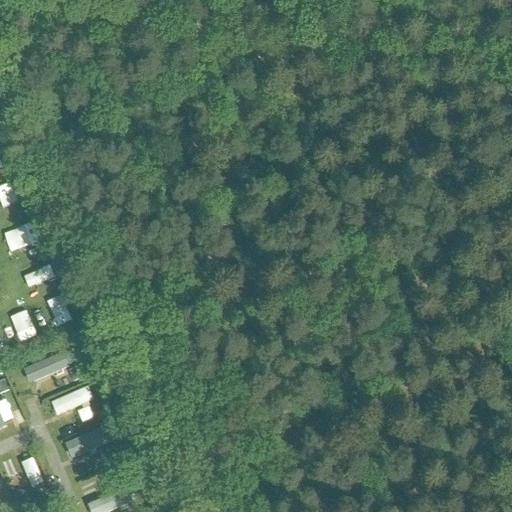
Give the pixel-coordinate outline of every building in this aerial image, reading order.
[(89,374),(84,363),(70,369),(76,380),(89,374)] [(0,380),(0,393),(11,389),(6,378),(0,380)] [(66,415),(99,406),(95,391),(62,399),(66,415)] [(92,410),(98,423),(109,417),(103,404),(92,410)] [(80,441),(84,454),(123,441),(119,428),(80,441)] [(123,459),(117,445),(107,450),(113,464),(123,459)] [(16,503),(27,504),(28,491),(17,490),(16,503)]
